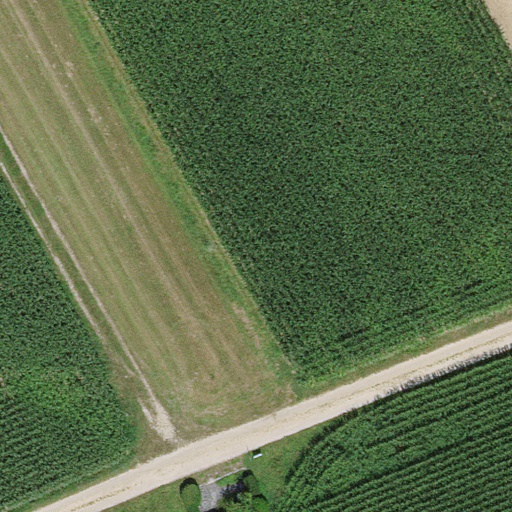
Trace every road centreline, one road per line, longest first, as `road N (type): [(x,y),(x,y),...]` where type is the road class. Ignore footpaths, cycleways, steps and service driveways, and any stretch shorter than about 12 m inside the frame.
road 1 (track): [(221,469),(0,92)]
road 2 (track): [(511,354),(116,511)]
